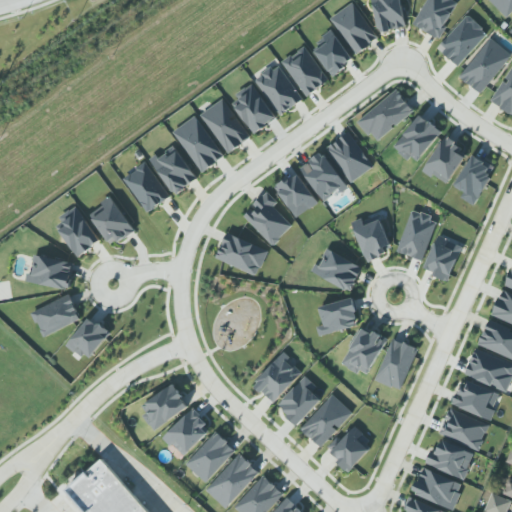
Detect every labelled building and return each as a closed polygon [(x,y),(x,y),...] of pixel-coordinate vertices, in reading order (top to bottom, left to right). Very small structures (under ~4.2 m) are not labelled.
[(406,28),(401,0),(373,0),(379,33),(406,28)] [(426,0),(413,25),(439,39),(459,0),(426,0)] [(511,11),(511,0),(489,0),(506,18),(511,11)] [(331,19),(357,55),(379,38),(353,2),(331,19)] [(438,47),(458,66),(488,33),(468,15),(438,47)] [(333,76),(354,60),(333,31),(312,47),(333,76)] [(484,94),(511,53),(487,38),(461,79),(484,94)] [(306,97),(329,81),(306,46),(282,62),(306,97)] [(511,62),(492,104),(511,113),(511,62)] [(279,116),(303,101),(279,64),(256,78),(279,116)] [(277,117),(252,85),(230,102),(255,134),(277,117)] [(358,121),(376,143),(414,111),(397,89),(358,121)] [(202,113),(226,154),(250,140),(226,99),(202,113)] [(414,164),(442,133),(422,115),(394,145),(414,164)] [(225,157),(196,116),(173,132),(202,173),(225,157)] [(372,170),(352,133),(329,145),(349,183),(372,170)] [(424,171),(447,184),(467,151),(444,137),(424,171)] [(198,181),(175,145),(152,160),(174,195),(198,181)] [(347,186),(323,152),(300,168),(325,202),(347,186)] [(464,193),(461,198),(474,206),(496,168),(473,154),(454,187),(464,193)] [(144,213),(169,200),(149,163),(125,175),(144,213)] [(318,203),(297,172),(276,187),(296,218),(318,203)] [(274,207),(278,203),(267,191),(251,206),(253,208),(244,216),(272,246),(293,226),(274,207)] [(111,246),(135,231),(112,198),(89,213),(111,246)] [(101,242),(77,207),(54,223),(78,257),(101,242)] [(412,211),(397,252),(423,261),(438,220),(412,211)] [(381,219),(365,225),(362,219),(352,222),(367,261),(393,250),(381,219)] [(216,259),(258,276),(268,250),(227,233),(216,259)] [(423,269),(448,280),(463,247),(439,235),(423,269)] [(311,272),(351,292),(363,267),(328,249),(319,266),(315,264),(311,272)] [(75,262),(32,255),(28,283),(70,289),(75,262)] [(511,324),(511,294),(502,290),(492,316),(511,324)] [(32,310),(42,336),(81,321),(72,296),(32,310)] [(324,325),(317,327),(320,336),(359,326),(352,298),(319,307),(324,325)] [(68,346),(90,361),(110,332),(88,317),(68,346)] [(511,329),(489,320),(478,345),(511,359),(511,329)] [(342,363),(367,377),(387,339),(362,326),(342,363)] [(417,347),(391,339),(377,382),(403,391),(417,347)] [(506,392),(511,378),(511,363),(476,348),(464,374),(506,392)] [(303,372),(284,354),(254,385),(274,403),(303,372)] [(278,406),(298,425),(325,397),(305,378),(278,406)] [(501,394),(463,378),(452,404),(490,420),(501,394)] [(156,431),(189,406),(173,384),(139,409),(156,431)] [(353,413),(333,394),(301,428),(321,448),(353,413)] [(489,425),(450,408),(439,433),(479,450),(489,425)] [(212,430),(193,410),(164,437),(183,457),(212,430)] [(326,450),(349,471),(374,444),(355,427),(343,440),(338,436),(326,450)] [(186,464),(206,483),(236,450),(216,432),(186,464)] [(425,466),(465,478),(474,452),(441,442),(438,451),(430,449),(425,466)] [(502,494),(511,498),(511,450),(506,463),(511,464),(511,479),(508,478),(502,494)] [(206,490),(226,509),(260,473),(240,454),(206,490)] [(149,511),(98,456),(63,485),(87,511),(149,511)] [(463,482),(422,469),(413,494),(454,508),(463,482)] [(234,507),(239,511),(267,511),(284,494),(264,475),(234,507)] [(484,511),(506,511),(511,500),(491,493),(484,511)] [(273,511),(303,511),(287,497),(273,511)] [(444,511),(445,511),(409,497),(404,509),(409,511),(408,511),(444,511)]
